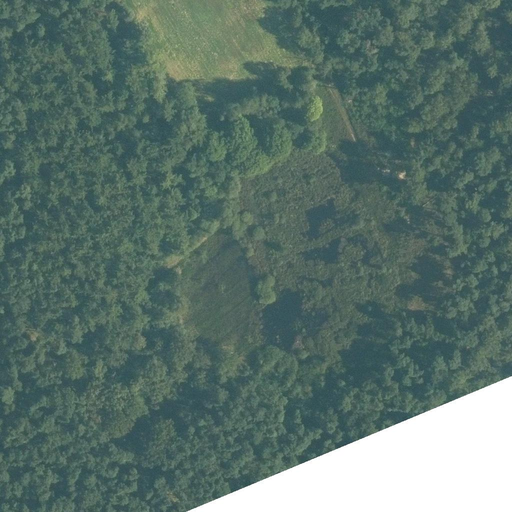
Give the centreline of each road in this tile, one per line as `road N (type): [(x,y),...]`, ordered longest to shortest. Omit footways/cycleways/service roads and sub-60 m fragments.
road 1 (track): [(186,511),(0,290)]
road 2 (track): [(0,397),(184,258)]
road 3 (track): [(368,452),(511,302)]
road 4 (track): [(236,362),(113,511)]
road 5 (track): [(128,34),(0,153)]
